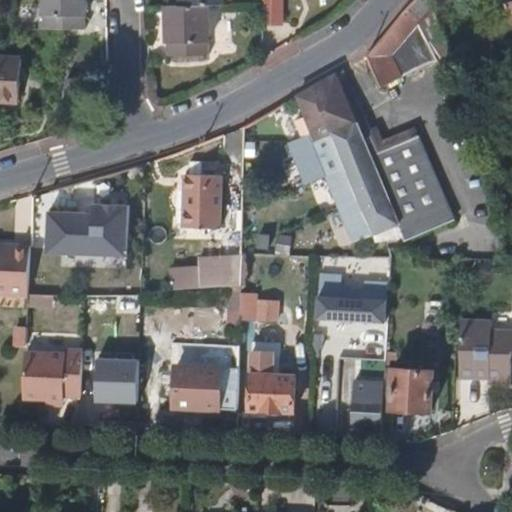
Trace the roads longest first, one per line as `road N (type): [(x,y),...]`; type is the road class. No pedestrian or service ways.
road 1 (residential): [(0,445),(420,465)]
road 2 (residential): [(391,0),(345,45),(246,103),(136,144)]
road 3 (residential): [(124,0),(136,144)]
road 4 (residential): [(136,144),(0,182)]
